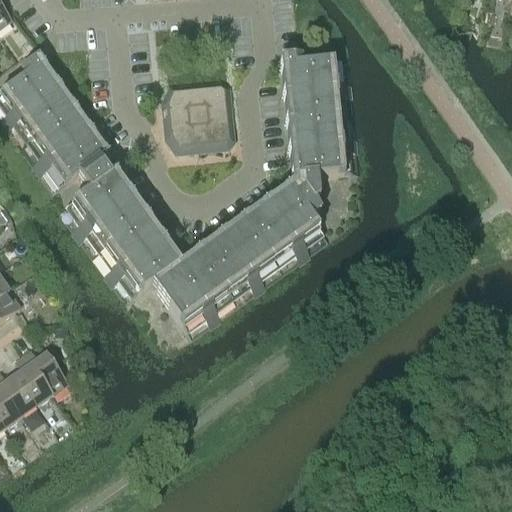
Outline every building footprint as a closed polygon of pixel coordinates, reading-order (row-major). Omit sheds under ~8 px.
[(0,33),(10,26),(0,11),(0,33)] [(353,146),(346,147),(342,101),(348,101),(347,90),(341,91),(338,68),(300,72),(299,64),(284,65),(296,178),(285,180),(286,188),(279,193),(285,201),(154,295),(186,339),(204,325),(208,331),(216,325),(213,319),(250,293),(253,298),(262,292),(258,287),(295,260),(299,265),(307,259),(304,254),(322,241),(309,223),(319,216),(313,208),(318,205),(315,184),(350,180),(347,157),(354,156),(353,146)] [(59,194),(77,181),(89,196),(65,213),(79,232),(74,236),(80,244),(85,241),(112,278),(106,281),(113,290),(118,286),(131,305),(175,273),(110,184),(123,175),(109,155),(101,161),(32,65),(20,74),(25,80),(0,97),(0,112),(7,122),(2,125),(8,134),(13,130),(39,167),(34,170),(40,179),(45,175),(59,194)] [(233,147),(228,94),(220,88),(168,93),(160,109),(163,145),(174,160),(227,155),(233,147)] [(0,216),(0,224),(3,228),(5,226),(10,223),(3,214),(0,216)] [(0,326),(19,313),(7,296),(0,301),(0,326)] [(54,333),(54,342),(66,342),(66,333),(54,333)] [(67,390),(45,360),(37,366),(30,356),(22,362),(50,402),(67,390)] [(20,377),(13,382),(35,413),(50,402),(22,362),(14,368),(20,377)] [(35,413),(13,382),(5,388),(0,380),(0,397),(19,424),(35,413)] [(0,430),(3,435),(19,424),(0,397),(0,430)]
